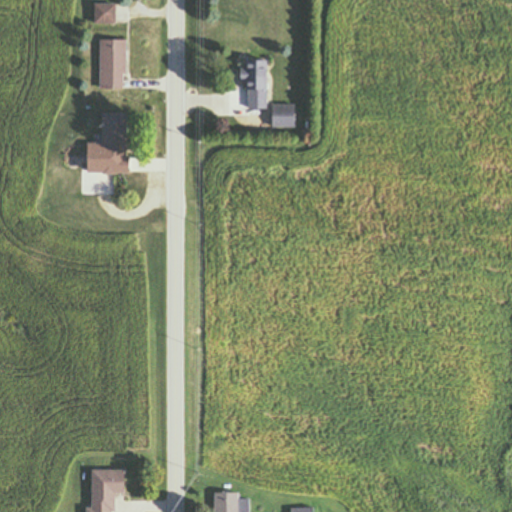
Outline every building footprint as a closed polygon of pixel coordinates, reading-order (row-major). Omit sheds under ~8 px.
[(88,5),(88,25),(111,25),(111,5),(88,5)] [(94,91),(116,91),(116,42),(94,42),(94,91)] [(243,61),(243,110),(262,110),(262,61),(243,61)] [(292,129),(292,106),(265,106),(265,129),(292,129)] [(119,115),(95,115),(95,164),(119,164),(119,115)] [(85,508),(80,508),(79,511),(106,511),(107,494),(116,494),(117,471),(85,471),(85,508)] [(241,511),(242,499),(234,499),(234,494),(209,494),(208,511),(241,511)]
